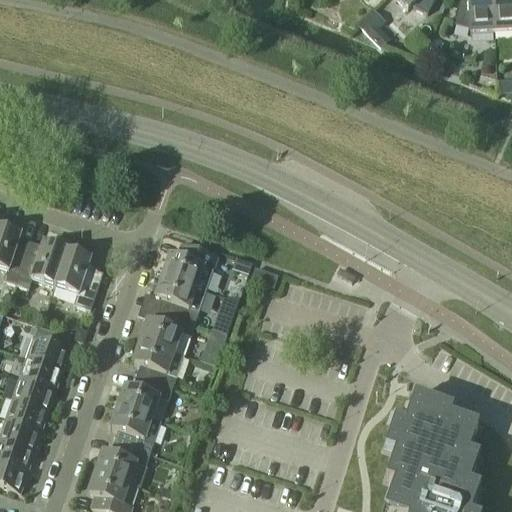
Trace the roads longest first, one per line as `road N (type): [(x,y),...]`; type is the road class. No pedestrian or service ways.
road 1 (tertiary): [(434,267),(275,179),(182,143),(0,97)]
road 2 (residential): [(53,511),(140,250),(0,202)]
